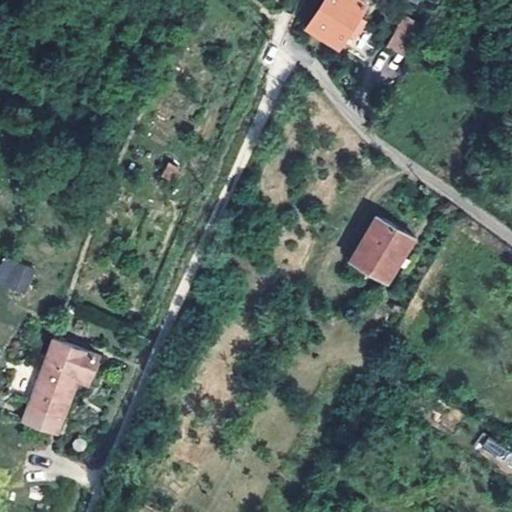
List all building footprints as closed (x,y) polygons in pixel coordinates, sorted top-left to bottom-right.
[(366,1),(364,0),(326,0),(314,28),(341,45),(366,1)] [(406,70),(425,36),(400,22),(381,56),(406,70)] [(417,237),(378,213),(353,257),(374,270),(392,280),(417,237)] [(374,270),(353,257),(340,280),(361,292),(374,270)] [(0,258),(0,259),(0,284),(27,293),(35,268),(0,258)] [(52,335),(22,420),(59,433),(78,382),(89,386),(101,353),(52,335)]
